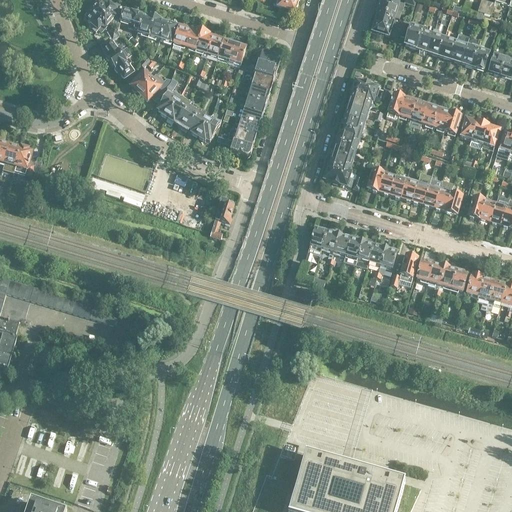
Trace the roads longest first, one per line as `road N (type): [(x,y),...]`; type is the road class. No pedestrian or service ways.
road 1 (primary): [(331,0),(159,511)]
road 2 (primary): [(190,511),(350,0)]
road 3 (residential): [(511,261),(310,201),(352,56)]
road 4 (unclassified): [(0,395),(158,370),(195,342),(219,281)]
road 5 (residential): [(255,184),(171,155),(98,93)]
road 6 (residential): [(511,109),(352,56)]
road 7 (residential): [(303,41),(255,184)]
road 8 (residential): [(303,41),(171,0)]
